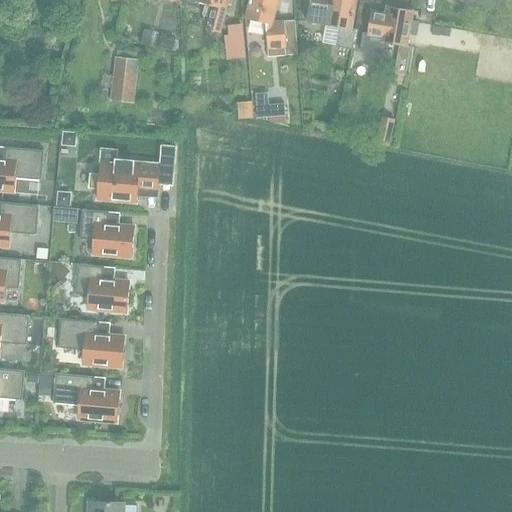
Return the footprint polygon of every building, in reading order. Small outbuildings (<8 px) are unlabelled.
[(219,32),(227,0),(196,0),(196,1),(212,5),(206,29),(219,32)] [(249,0),(248,5),(245,17),(265,23),(267,49),(284,47),(284,55),(296,54),(294,20),(272,22),(277,0),(249,0)] [(355,0),(310,0),(307,21),(345,27),(344,34),(338,33),(336,47),(351,49),(354,30),(350,29),(355,0)] [(367,34),(382,37),(382,42),(399,45),(394,72),(405,74),(409,47),(404,46),(411,11),(388,7),(386,15),(371,13),(367,34)] [(245,57),(242,23),(227,24),(228,34),(225,35),(227,59),(245,57)] [(131,103),(138,62),(117,58),(110,99),(131,103)] [(396,123),(384,121),(380,145),(392,147),(396,123)] [(41,179),(44,150),(5,147),(4,160),(0,159),(0,189),(14,191),(15,177),(41,179)] [(97,198),(137,202),(138,186),(158,188),(160,163),(116,160),(115,166),(100,164),(99,174),(91,174),(90,187),(98,188),(97,198)] [(0,244),(9,246),(10,232),(36,234),(39,205),(0,201),(0,244)] [(92,253),(132,257),(135,227),(108,224),(109,211),(82,209),(80,238),(94,239),(92,253)] [(0,300),(4,301),(5,287),(19,288),(22,259),(0,257),(0,300)] [(77,264),(75,293),(89,294),(87,308),(127,312),(130,282),(103,279),(104,266),(77,264)] [(0,344),(0,342),(27,344),(29,315),(0,312),(0,344)] [(83,363),(122,367),(125,337),(98,334),(99,321),(60,318),(58,347),(84,349),(83,363)] [(0,397),(22,399),(24,370),(0,367),(0,397)] [(40,372),(39,384),(52,385),(53,373),(40,372)] [(78,418),(117,422),(120,392),(93,389),(94,376),(55,373),(53,402),(79,404),(78,418)] [(136,511),(137,505),(124,504),(124,502),(89,501),(88,511),(136,511)]
